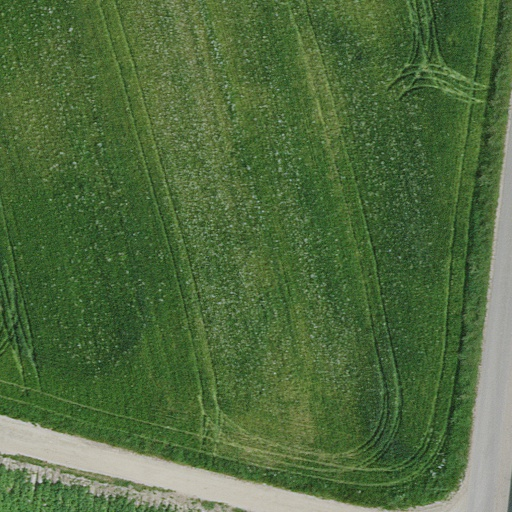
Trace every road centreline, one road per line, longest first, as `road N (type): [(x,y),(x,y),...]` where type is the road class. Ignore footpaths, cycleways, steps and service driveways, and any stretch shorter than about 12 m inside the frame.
road 1 (track): [(292,511),(0,437)]
road 2 (track): [(482,511),(511,256)]
